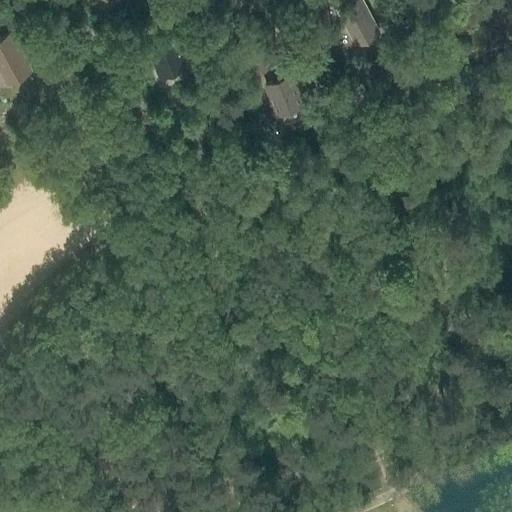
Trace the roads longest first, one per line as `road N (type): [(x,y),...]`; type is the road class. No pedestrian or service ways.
road 1 (track): [(396,493),(365,414),(199,171),(213,77),(208,0)]
road 2 (track): [(511,72),(408,121),(310,182),(271,195),(211,189)]
road 3 (track): [(199,171),(136,74),(64,0)]
